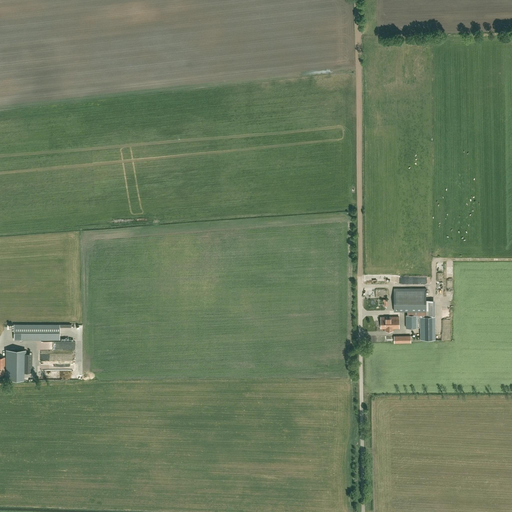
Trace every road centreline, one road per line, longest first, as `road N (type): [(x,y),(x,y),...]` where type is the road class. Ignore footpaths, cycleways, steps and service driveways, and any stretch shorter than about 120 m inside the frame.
road 1 (track): [(359,266),(356,0)]
road 2 (unclassified): [(363,511),(359,266)]
